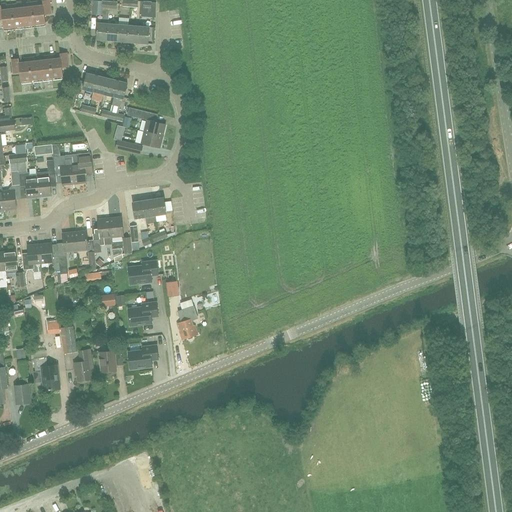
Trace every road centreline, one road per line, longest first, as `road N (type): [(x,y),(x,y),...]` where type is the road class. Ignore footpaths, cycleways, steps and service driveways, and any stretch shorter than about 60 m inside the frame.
road 1 (unclassified): [(0,457),(511,244)]
road 2 (trunk): [(495,511),(429,0)]
road 3 (residential): [(0,229),(43,225),(65,207),(168,171),(179,159),(183,124),(173,90),(156,74),(78,47),(71,0)]
road 4 (unclassified): [(511,151),(488,0)]
